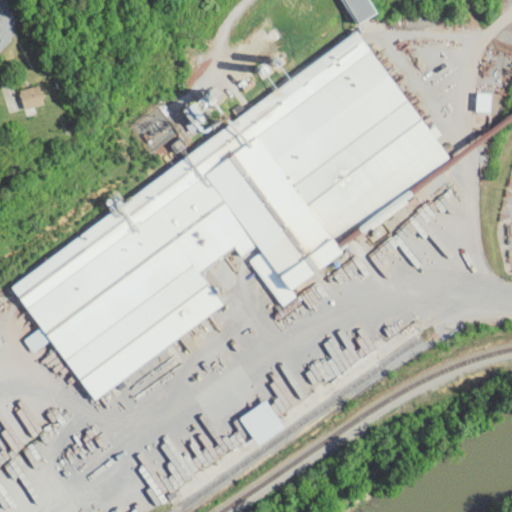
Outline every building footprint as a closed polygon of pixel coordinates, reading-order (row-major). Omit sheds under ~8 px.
[(367,5),(363,0),(336,0),(347,17),(367,5)] [(0,267),(0,278),(29,321),(12,332),(21,346),(41,332),(81,391),(214,301),(189,263),(224,240),(230,249),(240,255),(267,294),(334,249),(281,172),(333,154),(334,151),(326,146),(336,139),(345,144),(345,156),(351,147),(350,146),(351,145),(373,159),(373,168),(386,167),(387,172),(394,169),(403,175),(436,152),(353,29),(0,267)] [(12,102),(32,97),(27,78),(7,83),(12,102)] [(480,86),(466,85),(465,104),(479,105),(480,86)] [(229,411),(248,439),(274,421),(255,393),(229,411)]
